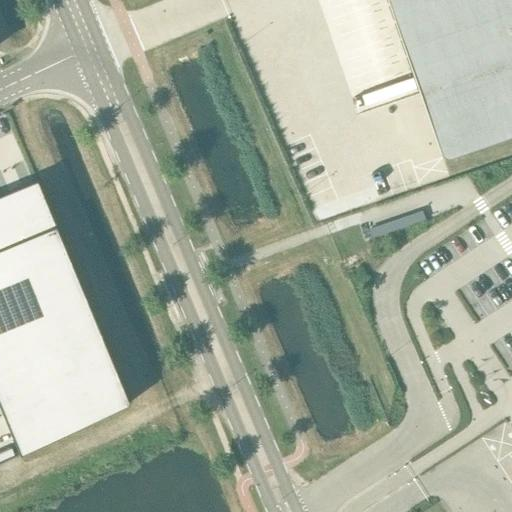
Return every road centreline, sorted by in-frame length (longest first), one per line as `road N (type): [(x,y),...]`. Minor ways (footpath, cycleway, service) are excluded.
road 1 (tertiary): [(297,511),(99,44)]
road 2 (tertiary): [(79,52),(271,511)]
